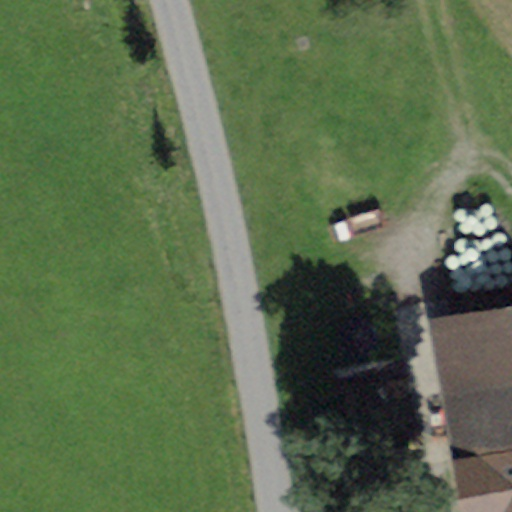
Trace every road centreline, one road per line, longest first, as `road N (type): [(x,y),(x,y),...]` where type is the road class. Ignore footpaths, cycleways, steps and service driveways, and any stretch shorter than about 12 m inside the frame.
road 1 (unclassified): [(169,0),(229,236),(276,511)]
road 2 (track): [(410,355),(406,293),(416,240),(466,142),(428,0)]
